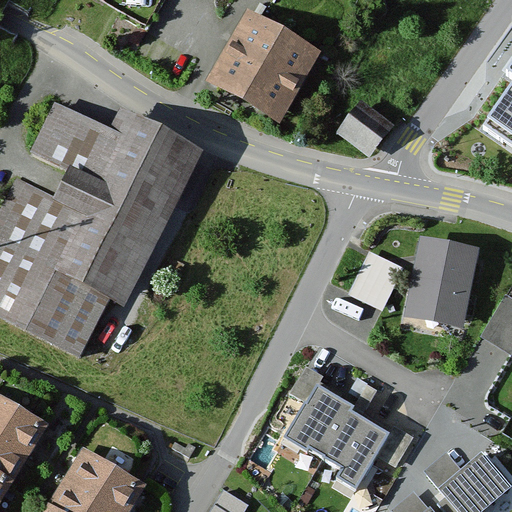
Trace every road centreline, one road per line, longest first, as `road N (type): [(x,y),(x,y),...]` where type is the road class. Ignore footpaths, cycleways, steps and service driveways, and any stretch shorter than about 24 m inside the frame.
road 1 (unclassified): [(0,11),(204,134),(358,183)]
road 2 (residential): [(358,183),(239,433),(191,511)]
road 3 (residential): [(388,189),(412,140),(510,0)]
road 4 (unclassified): [(388,189),(511,217)]
